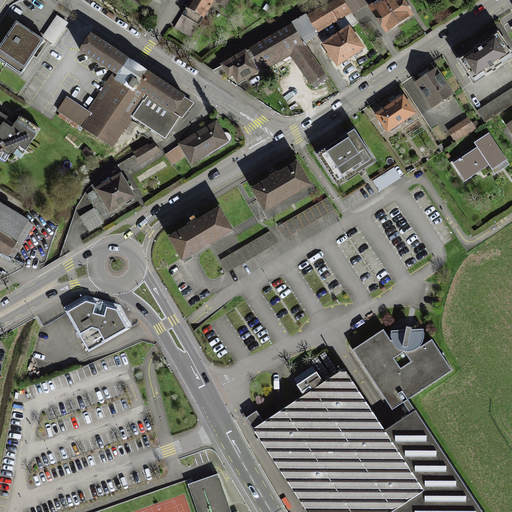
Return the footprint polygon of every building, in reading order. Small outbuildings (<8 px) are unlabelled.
[(221,0),(201,0),(197,9),(211,17),(221,0)] [(336,0),(310,16),(320,33),(352,13),(344,0),(336,0)] [(368,0),(344,0),(352,13),(370,2),(368,0)] [(394,0),(380,9),(396,33),(422,17),(411,0),(394,0)] [(307,41),(320,33),(310,16),(296,24),(307,41)] [(45,44),(14,23),(0,44),(0,60),(24,76),(45,44)] [(254,50),(267,71),(293,55),(312,86),(328,77),(307,41),(296,24),(254,50)] [(371,49),(357,27),(330,44),(344,66),(371,49)] [(197,99),(103,35),(93,51),(186,115),(197,99)] [(511,66),(511,36),(476,61),(490,81),(511,66)] [(267,71),(254,50),(229,65),(242,86),(267,71)] [(440,68),(417,82),(433,108),(456,93),(440,68)] [(145,101),(110,79),(91,110),(69,97),(60,112),(116,148),(145,101)] [(407,95),(376,114),(389,135),(420,115),(407,95)] [(171,138),(183,118),(150,97),(138,117),(171,138)] [(15,119),(0,108),(0,140),(0,141),(15,119)] [(15,119),(0,141),(0,145),(21,159),(29,146),(35,150),(48,131),(20,112),(15,119)] [(477,129),(468,117),(451,129),(460,141),(477,129)] [(232,142),(219,122),(181,146),(193,166),(232,142)] [(373,163),(353,132),(316,156),(336,187),(373,163)] [(511,162),(511,161),(495,133),(481,142),(485,148),(468,158),(479,176),(496,165),(499,170),(511,162)] [(305,163),(255,191),(268,214),(318,185),(305,163)] [(144,197),(129,173),(102,189),(117,214),(144,197)] [(36,221),(0,201),(0,250),(15,259),(36,221)] [(222,208),(172,237),(185,260),(235,231),(222,208)] [(129,330),(119,311),(87,302),(68,313),(88,352),(129,330)] [(392,341),(384,330),(352,350),(392,411),(454,371),(432,338),(419,346),(423,341),(424,336),(424,330),(424,329),(411,329),(412,327),(406,326),(406,330),(390,330),(390,335),(392,341)] [(385,431),(344,369),(253,429),(308,511),(484,511),(416,410),(385,431)] [(230,511),(217,474),(188,485),(197,511),(237,511),(238,511),(236,511),(230,511)]
